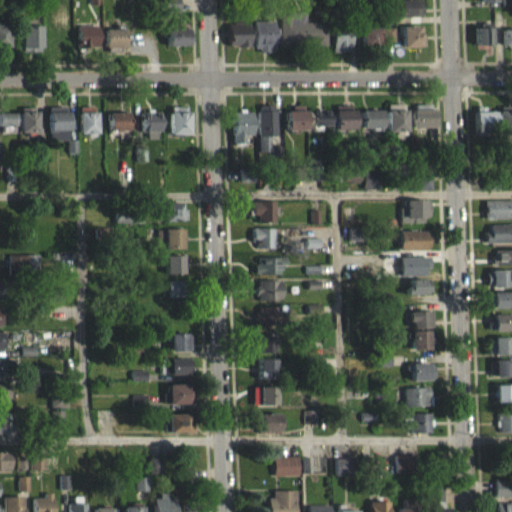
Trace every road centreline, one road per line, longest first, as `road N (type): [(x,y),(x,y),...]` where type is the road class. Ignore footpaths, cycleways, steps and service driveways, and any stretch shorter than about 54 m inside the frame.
road 1 (residential): [(446,0),(465,511)]
road 2 (residential): [(205,0),(223,511)]
road 3 (residential): [(0,77),(511,77)]
